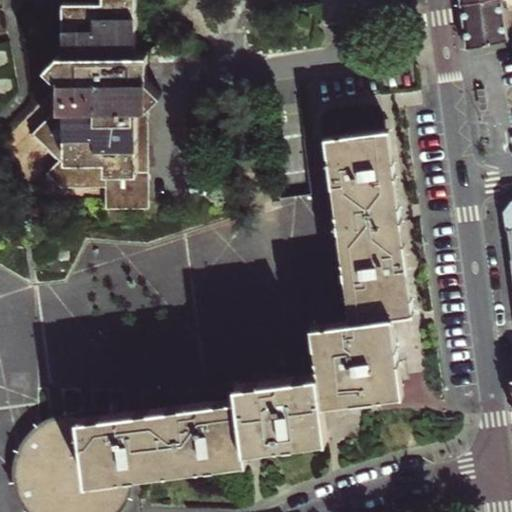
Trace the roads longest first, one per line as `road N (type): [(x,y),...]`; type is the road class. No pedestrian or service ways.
road 1 (residential): [(499,460),(464,187)]
road 2 (residential): [(308,511),(395,482),(499,460)]
road 3 (residential): [(464,187),(438,0)]
